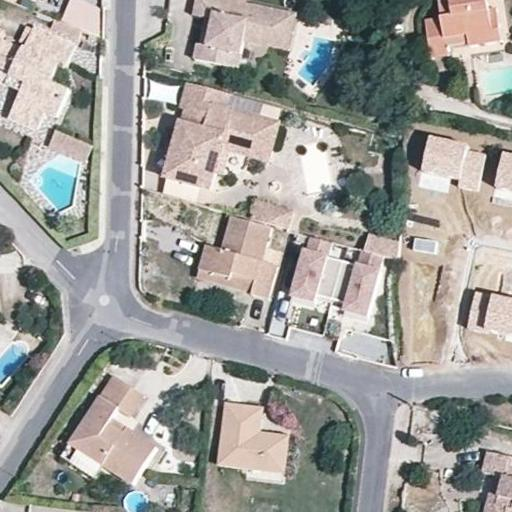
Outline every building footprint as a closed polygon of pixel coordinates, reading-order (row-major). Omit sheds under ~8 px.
[(75,0),(68,0),(63,27),(98,33),(104,5),(75,0)] [(274,32),(278,10),(245,4),(226,0),(195,0),(193,17),(205,19),(214,20),(209,48),(200,46),(197,45),(194,61),(239,70),(244,41),(261,45),(274,32)] [(496,39),(489,8),(487,0),(438,0),(441,17),(426,20),(433,57),(451,53),(449,44),(448,38),(468,33),(469,40),(470,45),(496,39)] [(496,6),(489,8),(496,39),(503,37),(496,6)] [(294,14),(278,10),(274,32),(261,45),(288,49),(294,14)] [(358,27),(347,18),(343,24),(353,32),(358,27)] [(214,20),(205,19),(200,46),(209,48),(214,20)] [(33,91),(28,100),(17,121),(46,137),(55,119),(63,121),(75,96),(58,87),(65,71),(72,75),(83,53),(41,34),(31,55),(7,43),(11,35),(0,29),(0,84),(13,93),(18,82),(33,91)] [(448,38),(449,44),(469,40),(468,33),(448,38)] [(13,93),(28,100),(33,91),(18,82),(13,93)] [(228,95),(187,84),(180,110),(185,111),(192,113),(188,127),(181,125),(166,181),(205,191),(211,172),(216,173),(224,145),(251,152),(260,120),(224,110),(228,95)] [(185,111),(181,125),(188,127),(192,113),(185,111)] [(224,145),(216,173),(222,175),(229,151),(268,162),(278,124),(260,120),(251,152),(224,145)] [(55,134),(51,150),(88,159),(92,143),(55,134)] [(467,146),(429,138),(422,172),(459,180),(457,186),(476,190),(483,155),(466,151),(467,146)] [(511,157),(502,156),(495,190),(511,193),(511,157)] [(211,172),(205,191),(211,193),(216,173),(211,172)] [(279,214),(292,217),(293,212),(257,202),(252,220),(275,226),(279,214)] [(292,217),(279,214),(275,226),(288,230),(292,217)] [(271,229),(232,218),(222,252),(207,247),(199,275),(233,285),(235,281),(256,287),(254,296),(253,299),(268,303),(278,268),(261,263),(271,229)] [(396,260),(401,242),(371,235),(366,253),(388,258),(396,260)] [(350,248),(313,239),(297,301),(318,306),(320,298),(336,302),(350,248)] [(388,258),(350,248),(336,302),(352,306),(350,314),(372,320),(388,258)] [(233,285),(199,275),(197,280),(254,296),(256,287),(235,281),(233,285)] [(511,303),(476,296),(468,333),(487,337),(488,334),(511,339),(511,303)] [(162,447),(133,428),(128,436),(111,425),(116,417),(122,409),(134,390),(135,389),(116,377),(73,443),(105,464),(137,485),(162,447)] [(147,399),(134,390),(122,409),(135,417),(147,399)] [(289,472),(292,443),(263,440),(264,430),(266,407),(227,403),(221,465),(289,472)] [(128,436),(133,428),(116,417),(111,425),(128,436)] [(263,440),(292,443),(293,432),(264,430),(263,440)] [(105,464),(73,443),(65,455),(98,476),(105,464)] [(491,503),(488,511),(511,511),(511,460),(492,456),(487,477),(496,479),(506,481),(500,505),(491,503)] [(500,505),(506,481),(496,479),(491,503),(500,505)]
